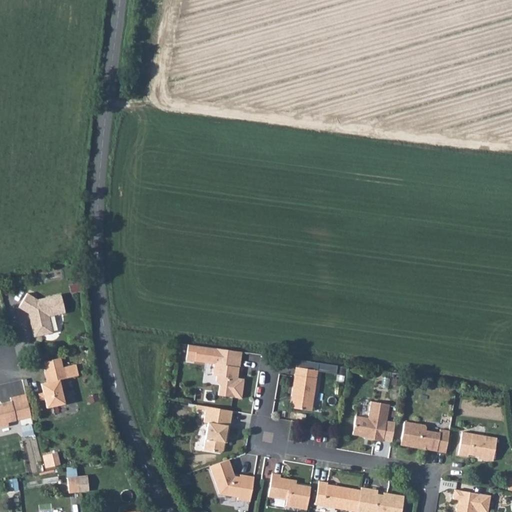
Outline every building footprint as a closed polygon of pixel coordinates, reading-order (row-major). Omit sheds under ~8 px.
[(61,295),(37,300),(27,293),(18,307),(29,314),(31,313),(32,320),(30,321),(34,337),(52,333),(49,317),(65,313),(61,295)] [(242,351),(190,344),(187,359),(213,363),(212,374),(215,374),(214,379),(218,383),(216,394),(239,397),(242,379),(236,378),(238,367),(239,366),(242,351)] [(45,361),(47,371),(62,368),(60,358),(45,361)] [(63,404),(59,380),(80,375),(77,364),(62,368),(47,371),(44,372),(46,383),(41,384),(45,408),(63,404)] [(319,370),(296,366),(291,395),(294,396),(291,407),(311,411),(319,370)] [(31,418),(26,395),(10,398),(11,402),(1,404),(1,407),(0,406),(0,428),(8,426),(7,423),(31,418)] [(389,402),(370,398),(367,417),(355,415),(352,433),(366,436),(366,438),(381,441),(389,402)] [(207,405),(206,410),(204,422),(208,422),(203,449),(219,451),(222,450),(224,441),(225,433),(228,433),(232,410),(207,405)] [(445,452),(449,430),(440,428),(439,432),(427,430),(427,426),(424,424),(403,421),(400,441),(410,443),(410,446),(445,452)] [(495,436),(461,431),(458,453),(467,455),(467,453),(482,455),(482,457),(492,459),(495,436)] [(43,453),(46,466),(61,463),(58,450),(43,453)] [(238,497),(250,499),(254,475),(240,473),(240,476),(234,474),(229,459),(210,465),(220,493),(238,496),(238,497)] [(307,508),(310,485),(289,482),(290,478),(280,477),(281,473),(273,472),(269,495),(286,499),(285,504),(307,508)] [(88,478),(79,479),(80,491),(89,490),(88,478)] [(79,491),(78,479),(68,479),(69,492),(79,491)] [(315,504),(357,511),(361,490),(326,484),(327,482),(319,481),(315,504)] [(377,489),(361,486),(361,490),(357,511),(364,511),(400,511),(403,494),(387,492),(386,494),(377,493),(377,489)] [(486,511),(489,496),(454,490),(453,498),(458,499),(455,511),(486,511)]
